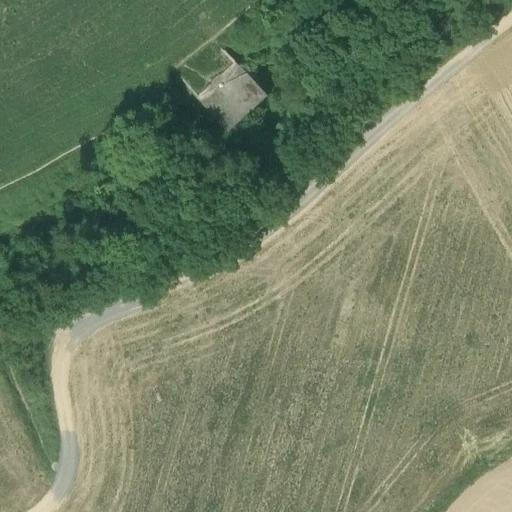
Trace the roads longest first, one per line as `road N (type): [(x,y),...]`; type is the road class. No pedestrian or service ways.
road 1 (track): [(34,313),(237,244),(296,203),(511,15)]
road 2 (track): [(0,505),(25,492),(49,441),(26,339),(34,313)]
